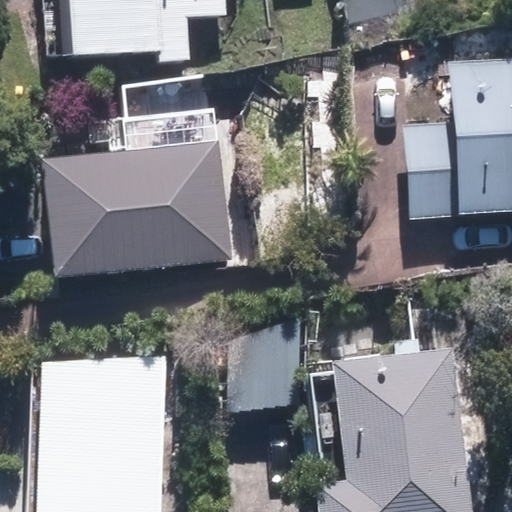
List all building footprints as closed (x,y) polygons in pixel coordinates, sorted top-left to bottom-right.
[(151,57),(152,67),(184,65),(181,21),(212,18),(210,0),(61,0),(66,63),(151,57)] [(450,121),(406,124),(412,212),(511,205),(511,57),(445,62),(450,121)] [(32,164),(46,282),(227,261),(213,144),(211,144),(209,126),(140,134),(142,152),(32,164)] [(319,138),(237,145),(248,266),(329,259),(319,138)] [(313,486),(316,511),(472,511),(452,349),(332,365),(347,482),(313,486)] [(154,511),(158,357),(30,365),(26,511),(154,511)]
